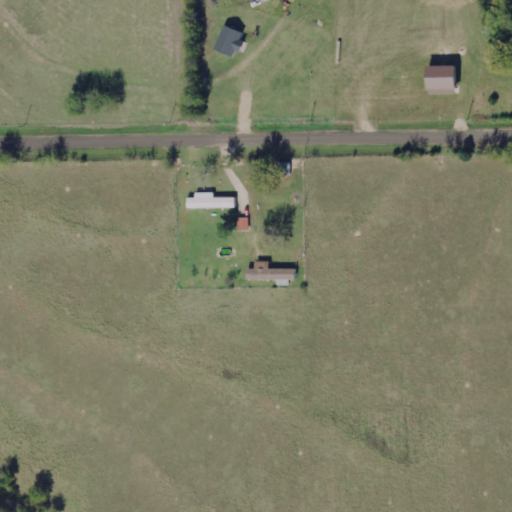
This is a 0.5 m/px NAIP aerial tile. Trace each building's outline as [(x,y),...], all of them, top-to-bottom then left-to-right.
[(244,33),(224,26),(215,50),(235,58),(244,33)] [(456,67),(426,66),(426,92),(456,93),(456,67)] [(235,208),(235,197),(214,198),(214,193),(195,193),(195,198),(187,198),(187,209),(235,208)] [(247,218),(239,218),(238,229),(247,229),(247,218)] [(269,270),(269,261),(254,262),(254,269),(247,270),(247,281),(296,279),(295,269),(269,270)]
